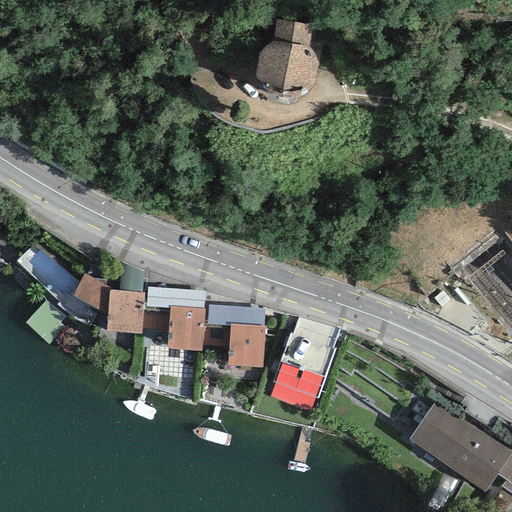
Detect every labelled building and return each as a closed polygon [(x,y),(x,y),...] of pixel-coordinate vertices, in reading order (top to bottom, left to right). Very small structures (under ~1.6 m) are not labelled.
[(296,43),(276,44),(261,60),(257,89),(273,104),(290,107),(310,94),(316,59),(296,43)] [(141,292),(143,271),(120,262),(118,290),(141,292)] [(84,273),(73,296),(107,314),(109,290),(109,287),(84,273)] [(147,287),(146,307),(170,308),(170,307),(203,309),(204,291),(147,287)] [(107,314),(106,331),(141,334),(144,292),(141,292),(118,290),(109,290),(107,314)] [(263,326),(264,309),(208,305),(206,324),(230,326),(230,324),(263,326)] [(170,308),(167,349),(201,351),(204,309),(203,309),(170,307),(170,308)] [(282,362),(269,396),(309,412),(315,397),(318,399),(334,349),(331,348),(339,330),(298,318),(293,334),(289,333),(279,361),(282,362)] [(230,326),(227,365),(262,367),(265,326),(263,326),(230,324),(230,326)] [(511,452),(435,401),(409,439),(484,492),(497,474),(506,480),(502,486),(511,493),(511,452)]
